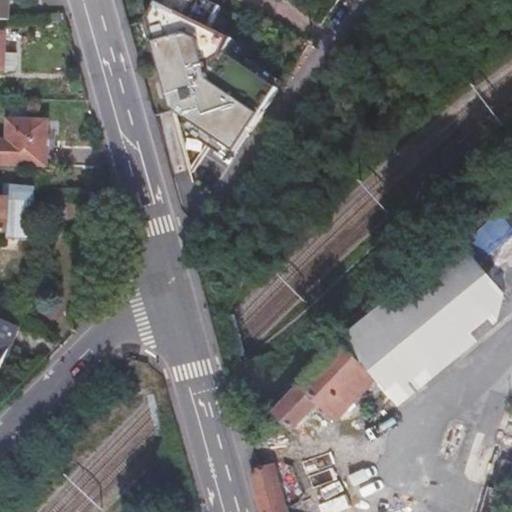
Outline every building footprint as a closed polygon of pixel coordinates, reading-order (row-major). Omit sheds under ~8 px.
[(0,0),(0,18),(6,19),(8,19),(8,0),(0,0)] [(153,0),(142,15),(167,104),(175,115),(214,142),(228,151),(273,85),(221,49),(226,37),(205,27),(217,3),(212,0),(153,0)] [(17,72),(17,54),(5,54),(4,72),(17,72)] [(192,177),(214,142),(175,115),(192,177)] [(0,164),(45,165),(46,119),(6,119),(5,140),(0,139),(0,164)] [(34,186),(7,184),(6,198),(0,198),(0,235),(30,237),(34,186)] [(501,295),(471,255),(418,296),(351,349),(381,390),(501,295)] [(0,365),(17,325),(0,318),(0,365)] [(369,380),(335,346),(272,413),(288,429),(314,402),(332,420),(369,380)] [(511,480),(511,444),(506,442),(494,474),(511,480)] [(283,511),(271,468),(250,473),(261,511),(283,511)] [(508,511),(511,499),(511,495),(487,488),(479,511),(508,511)]
